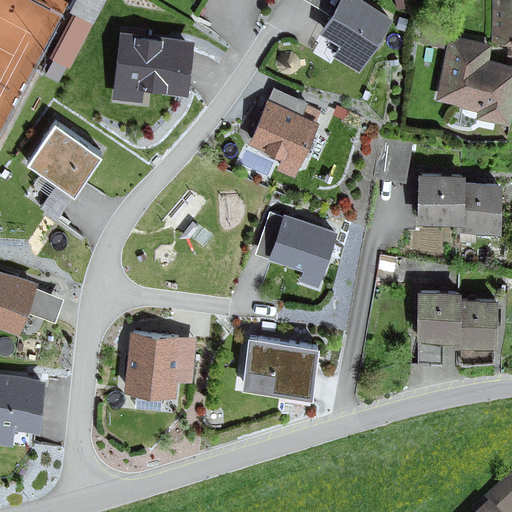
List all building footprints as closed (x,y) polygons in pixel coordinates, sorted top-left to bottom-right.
[(70,67),(103,0),(84,0),(55,59),(70,67)] [(368,50),(390,10),(371,0),(336,0),(323,25),(368,50)] [(511,40),(511,0),(493,0),(493,40),(511,40)] [(441,44),(444,29),(422,25),(419,39),(441,44)] [(185,84),(190,36),(118,28),(113,77),(185,84)] [(505,109),(511,110),(511,67),(481,61),(482,58),(479,57),(474,48),(475,45),(450,40),(439,96),(481,104),(479,111),(504,116),(505,109)] [(301,151),(316,117),(269,97),(255,131),(301,151)] [(104,147),(64,120),(36,162),(76,189),(104,147)] [(373,176),(403,181),(409,144),(379,139),(373,176)] [(456,225),(457,225),(458,176),(420,175),(419,217),(456,218),(456,225)] [(457,225),(495,226),(496,184),(459,183),(459,176),(458,176),(457,225)] [(320,264),(333,223),(284,208),(272,249),(320,264)] [(0,318),(16,324),(31,281),(0,269),(0,318)] [(454,341),(455,341),(456,297),(456,292),(418,291),(417,333),(416,333),(415,359),(440,359),(441,333),(454,333),(454,341)] [(500,298),(456,297),(455,341),(500,341),(500,298)] [(310,389),(317,341),(249,331),(242,379),(310,389)] [(179,336),(138,332),(133,382),(175,386),(179,336)] [(0,421),(38,424),(41,378),(0,375),(0,421)] [(511,511),(511,480),(510,478),(488,497),(501,511),(511,511)] [(501,511),(488,497),(471,511),(501,511)]
